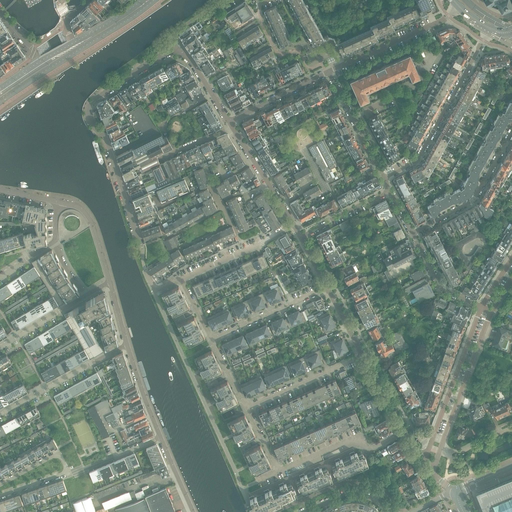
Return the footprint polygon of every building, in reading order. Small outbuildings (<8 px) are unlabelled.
[(105,11),(104,11),(107,14),(109,13),(107,10),(97,0),(93,0),(92,2),(100,10),(102,8),(105,11)] [(106,2),(104,0),(97,0),(107,10),(110,7),(108,5),(107,3),(106,2)] [(299,17),(301,22),(298,24),(300,27),(303,26),(306,31),(303,32),(305,36),(308,34),(310,39),(307,41),(309,44),(312,43),(314,45),(318,43),(320,43),(319,42),(323,40),(301,0),(285,0),(286,2),(290,0),(292,5),(289,7),(291,11),(294,9),(297,14),(293,15),(295,19),(299,17)] [(427,11),(431,9),(430,8),(435,6),(432,0),(417,0),(416,1),(418,4),(419,7),(420,9),(419,10),(422,18),(428,15),(428,14),(427,11)] [(511,0),(483,0),(487,5),(489,3),(490,5),(494,6),(497,7),(498,6),(500,11),(511,6),(511,0)] [(225,17),(224,18),(225,20),(227,19),(227,20),(229,18),(231,22),(234,21),(237,26),(254,15),(245,1),(224,15),(225,17)] [(88,5),(87,5),(88,6),(100,20),(102,22),(104,21),(97,13),(100,10),(92,2),(91,2),(88,5)] [(337,45),(339,49),(338,49),(339,51),(340,50),(343,58),(350,55),(348,52),(353,50),(355,53),(358,52),(357,48),(362,46),(364,49),(367,48),(366,44),(371,42),(372,45),(376,44),(374,40),(377,39),(376,37),(379,36),(380,39),(384,38),(382,34),(387,32),(389,35),(392,34),(391,30),(394,29),(393,27),(395,26),(397,29),(400,27),(399,24),(404,22),(405,25),(409,24),(408,20),(413,18),(414,21),(421,18),(416,8),(419,7),(418,4),(388,17),(389,20),(371,27),(373,30),(337,45)] [(278,40),(275,42),(277,45),(280,44),(281,46),(286,44),(286,45),(287,45),(287,44),(288,43),(289,46),(293,44),(276,6),(276,5),(274,6),(275,7),(265,11),(266,14),(263,15),(265,19),(268,17),(270,23),(267,24),(269,28),(272,26),(274,31),(271,33),(273,36),(276,35),(278,40)] [(88,21),(88,22),(91,26),(100,20),(88,6),(80,13),(88,21)] [(77,15),(77,16),(82,21),(81,22),(86,28),(86,29),(91,26),(88,22),(88,21),(80,13),(78,15),(77,15)] [(74,19),(73,19),(72,20),(70,22),(72,29),(73,29),(81,22),(82,21),(77,16),(74,19)] [(81,22),(73,29),(75,35),(83,30),(86,28),(81,22)] [(179,35),(183,41),(182,41),(183,41),(197,31),(203,27),(199,22),(198,23),(197,23),(195,24),(195,25),(194,25),(193,25),(193,26),(191,27),(190,27),(179,35)] [(258,26),(253,28),(259,38),(264,36),(258,26)] [(253,28),(249,31),(255,41),(259,38),(253,28)] [(446,39),(450,36),(457,31),(455,29),(454,29),(448,28),(442,31),(446,39)] [(7,29),(0,33),(0,46),(12,38),(7,29)] [(459,30),(457,31),(450,36),(453,41),(463,35),(461,33),(461,32),(460,31),(459,30)] [(185,45),(187,47),(189,51),(203,42),(207,39),(204,35),(202,36),(200,34),(199,34),(197,31),(183,41),(185,45)] [(249,31),(245,33),(251,43),(255,41),(249,31)] [(442,31),(436,34),(441,43),(443,42),(442,41),(446,39),(442,31)] [(245,33),(241,36),(247,46),(251,43),(245,33)] [(463,35),(453,41),(457,46),(466,40),(465,38),(465,37),(464,36),(463,35)] [(241,36),(237,39),(243,48),(247,46),(241,36)] [(0,48),(1,50),(0,51),(0,56),(17,45),(14,41),(12,38),(0,46),(0,48)] [(468,43),(468,42),(467,41),(466,40),(457,46),(460,51),(461,51),(468,46),(469,45),(470,45),(468,43)] [(204,47),(206,45),(203,42),(189,51),(190,51),(194,56),(204,47)] [(197,61),(199,64),(209,57),(220,48),(216,42),(214,44),(217,49),(212,52),(209,54),(208,54),(204,47),(194,56),(197,61)] [(11,57),(10,59),(14,65),(25,57),(17,45),(0,56),(2,60),(10,55),(11,57)] [(463,57),(467,60),(469,55),(468,54),(471,50),(470,49),(468,46),(461,51),(464,55),(463,57)] [(240,47),(234,50),(236,54),(235,55),(237,59),(241,65),(244,63),(245,64),(249,62),(248,61),(240,47)] [(266,50),(272,60),(277,57),(276,56),(271,47),(266,50)] [(266,50),(262,52),(268,62),(272,60),(266,50)] [(262,52),(258,54),(264,64),(268,62),(262,52)] [(500,54),(502,67),(502,68),(507,67),(506,65),(509,65),(509,63),(509,61),(509,60),(509,58),(508,57),(507,57),(507,55),(505,55),(505,54),(504,54),(503,53),(501,54),(500,54)] [(258,54),(254,56),(259,67),(264,64),(258,54)] [(386,66),(350,82),(360,105),(363,104),(363,105),(367,103),(366,102),(369,101),(366,93),(406,75),(407,77),(409,76),(412,82),(420,78),(410,55),(386,66)] [(451,55),(450,58),(463,65),(464,65),(467,60),(463,57),(458,55),(456,59),(456,58),(455,57),(451,55)] [(254,56),(249,59),(255,69),(259,67),(254,56)] [(484,57),(484,58),(482,59),(482,61),(481,61),(481,62),(481,64),(482,65),(483,69),(482,69),(481,71),(483,72),(485,70),(490,69),(488,56),(487,56),(485,56),(484,57)] [(209,57),(199,64),(202,69),(213,62),(209,57)] [(10,58),(5,62),(10,69),(14,65),(10,59),(10,58)] [(448,60),(453,63),(452,66),(460,70),(461,70),(462,68),(462,67),(463,65),(450,58),(448,60)] [(5,62),(1,65),(5,72),(10,69),(5,62)] [(173,64),(171,65),(177,75),(179,74),(180,76),(190,70),(186,67),(184,66),(178,63),(176,62),(173,64)] [(213,62),(202,69),(206,75),(211,71),(217,68),(213,62)] [(292,65),(297,75),(299,74),(300,74),(301,73),(302,72),(299,66),(301,65),(299,62),(298,63),(297,62),(292,65)] [(445,65),(450,68),(449,71),(457,75),(458,75),(459,73),(459,72),(460,70),(452,66),(447,63),(445,65)] [(167,67),(165,68),(171,78),(177,75),(171,65),(171,64),(170,64),(167,65),(167,67)] [(292,65),(286,67),(291,77),(294,76),(295,77),(296,76),(297,75),(296,75),(297,75),(292,65)] [(286,66),(284,67),(284,68),(281,70),(286,80),(287,80),(288,80),(289,80),(289,79),(289,78),(291,77),(286,67),(286,66)] [(165,83),(164,82),(170,79),(163,67),(157,71),(164,83),(166,87),(167,86),(165,83)] [(447,73),(446,76),(455,81),(455,80),(456,78),(456,77),(457,75),(449,71),(444,68),(443,71),(447,73)] [(474,71),(475,72),(473,74),(489,82),(490,80),(484,77),(486,74),(483,72),(481,71),(477,69),(476,68),(476,69),(475,69),(474,71)] [(275,69),(271,70),(277,83),(280,82),(281,83),(282,83),(284,82),(284,81),(286,80),(281,70),(277,72),(275,69)] [(190,70),(180,76),(182,81),(181,82),(183,85),(185,85),(195,79),(194,79),(190,71),(190,70)] [(269,72),(271,75),(265,78),(270,88),(272,87),(273,87),(275,87),(275,86),(276,85),(275,84),(277,83),(271,70),(269,72)] [(159,87),(158,86),(164,83),(157,71),(151,74),(158,86),(160,90),(161,90),(159,87)] [(453,83),(455,81),(446,76),(441,73),(440,76),(445,79),(443,81),(452,86),(453,85),(453,84),(453,83)] [(151,74),(145,77),(152,90),(152,89),(153,91),(154,93),(155,93),(153,90),(152,89),(158,86),(151,74)] [(471,79),(480,84),(482,82),(488,85),(489,82),(473,74),(472,76),(471,76),(470,78),(471,79)] [(221,86),(220,88),(221,90),(223,90),(224,91),(232,86),(234,90),(236,89),(230,79),(228,80),(226,76),(218,80),(220,85),(221,86)] [(147,94),(153,91),(152,89),(152,90),(145,77),(140,80),(141,82),(139,83),(144,91),(149,98),(150,98),(148,95),(147,94)] [(265,78),(260,81),(265,91),(267,90),(268,90),(269,89),(270,89),(270,88),(265,78)] [(442,84),(440,86),(449,91),(450,91),(451,89),(451,88),(452,86),(443,81),(438,78),(437,81),(442,84)] [(195,80),(195,79),(185,85),(183,85),(185,89),(187,89),(188,90),(198,85),(198,84),(197,83),(196,82),(195,80)] [(468,81),(469,82),(468,84),(483,93),(485,91),(478,87),(480,84),(471,79),(469,79),(468,81)] [(260,81),(254,84),(259,94),(260,93),(260,94),(261,94),(262,93),(263,92),(262,92),(265,91),(260,81)] [(136,83),(133,84),(134,86),(135,86),(140,93),(144,91),(139,83),(139,82),(136,83)] [(323,85),(320,86),(327,98),(333,95),(326,83),(326,84),(325,83),(323,84),(323,85)] [(129,86),(128,89),(130,94),(134,97),(140,93),(135,86),(134,86),(133,84),(129,86)] [(249,87),(248,88),(249,91),(251,90),(254,96),(255,96),(257,96),(257,95),(259,94),(254,84),(249,86),(249,87)] [(439,89),(437,92),(446,96),(447,96),(448,94),(448,93),(449,91),(440,86),(435,84),(434,86),(439,89)] [(465,89),(474,95),(476,92),(482,96),(483,93),(468,84),(466,86),(465,87),(464,88),(465,88),(465,89)] [(201,90),(198,85),(199,85),(198,85),(188,90),(186,91),(188,95),(190,94),(191,96),(202,90),(201,90)] [(320,86),(315,89),(321,101),(327,98),(320,86)] [(134,97),(130,94),(128,89),(127,88),(122,90),(131,102),(133,104),(135,102),(134,101),(133,101),(132,99),(134,97)] [(225,95),(224,96),(225,97),(226,97),(227,97),(228,100),(238,94),(239,94),(244,92),(242,90),(241,90),(237,91),(236,89),(234,90),(225,94),(225,95)] [(315,89),(310,92),(316,104),(321,101),(315,89)] [(445,98),(446,96),(437,92),(432,89),(431,91),(436,94),(434,97),(443,102),(444,101),(445,99),(445,98)] [(463,92),(463,93),(462,95),(477,103),(479,101),(473,98),(474,95),(465,89),(465,90),(464,90),(463,92)] [(122,90),(118,93),(127,105),(129,104),(131,106),(133,109),(135,107),(133,104),(131,102),(122,90)] [(191,96),(185,99),(189,106),(205,96),(202,90),(191,96)] [(305,93),(304,94),(304,95),(310,107),(316,104),(310,92),(307,93),(306,93),(305,93)] [(228,100),(227,100),(227,101),(228,103),(229,103),(231,105),(241,100),(246,97),(245,95),(244,96),(243,95),(240,97),(239,94),(238,94),(228,100)] [(428,97),(433,99),(431,102),(440,107),(441,106),(442,105),(442,104),(443,102),(434,97),(430,94),(428,97)] [(117,95),(109,100),(113,105),(114,107),(117,104),(117,103),(120,101),(118,97),(117,95)] [(304,95),(299,97),(305,109),(310,106),(310,107),(304,95)] [(459,99),(459,100),(469,105),(470,103),(476,106),(477,103),(462,95),(461,97),(460,97),(459,99)] [(179,104),(175,97),(173,98),(175,101),(173,102),(178,110),(181,108),(179,104)] [(298,97),(295,98),(296,99),(294,100),(300,111),(305,109),(299,97),(298,97)] [(167,99),(162,102),(164,105),(167,103),(168,105),(166,106),(171,114),(174,112),(168,101),(167,99)] [(171,99),(168,101),(174,112),(178,110),(173,102),(171,99)] [(185,99),(185,100),(180,103),(183,109),(189,106),(185,99)] [(427,99),(425,102),(430,105),(429,107),(437,112),(438,111),(439,110),(439,109),(440,107),(431,102),(427,99)] [(115,111),(112,107),(106,100),(98,104),(97,106),(102,118),(112,113),(112,112),(115,111)] [(230,106),(230,107),(231,108),(232,109),(232,108),(234,111),(250,102),(249,100),(246,101),(242,102),(241,100),(231,105),(231,106),(230,106)] [(289,102),(288,102),(294,114),(300,111),(294,100),(291,101),(291,100),(288,101),(289,102)] [(457,102),(457,103),(456,105),(472,114),(473,112),(467,108),(469,105),(459,100),(458,100),(457,102)] [(112,112),(112,113),(102,118),(102,119),(101,119),(102,122),(103,121),(105,125),(113,120),(112,118),(113,114),(120,111),(121,112),(127,110),(120,101),(117,103),(117,104),(120,108),(117,110),(115,111),(112,112)] [(196,107),(192,110),(194,114),(201,110),(210,105),(207,101),(199,106),(196,107)] [(288,102),(283,105),(289,116),(294,114),(288,102)] [(337,104),(326,110),(331,119),(342,114),(341,113),(342,112),(337,104)] [(210,105),(201,110),(202,112),(203,114),(212,109),(210,105)] [(280,106),(280,107),(278,108),(284,119),(289,116),(283,105),(282,105),(280,105),(280,106)] [(436,115),(436,114),(437,112),(429,107),(424,105),(422,107),(427,110),(426,112),(434,117),(435,117),(436,115)] [(454,108),(453,109),(453,110),(463,116),(464,113),(470,117),(473,118),(474,115),(472,114),(456,105),(455,107),(454,108)] [(273,110),(279,122),(284,119),(278,108),(276,109),(276,108),(275,108),(273,109),(273,110)] [(203,117),(198,120),(199,123),(215,114),(212,109),(203,114),(205,117),(203,118),(203,117)] [(273,110),(267,113),(273,124),(279,122),(273,110)] [(419,112),(424,115),(423,118),(431,123),(431,122),(432,122),(433,120),(433,119),(434,117),(426,112),(421,110),(419,112)] [(451,113),(450,116),(466,124),(467,122),(461,119),(463,116),(453,110),(453,111),(452,111),(451,112),(451,113)] [(273,124),(267,113),(265,114),(265,113),(264,112),(261,114),(262,115),(264,119),(265,121),(268,127),(273,124)] [(499,115),(496,119),(506,124),(508,120),(509,121),(511,118),(504,114),(502,113),(501,116),(499,115)] [(215,114),(199,123),(201,126),(206,123),(205,121),(207,120),(209,123),(218,119),(215,114)] [(342,114),(331,119),(334,124),(344,119),(343,117),(343,116),(343,115),(342,114)] [(369,120),(370,121),(368,122),(370,126),(382,120),(379,114),(374,116),(372,118),(369,119),(369,120)] [(242,124),(242,125),(243,126),(244,126),(245,128),(264,119),(262,115),(253,120),(252,118),(243,123),(242,124)] [(430,126),(430,125),(431,123),(423,118),(418,115),(417,118),(421,120),(420,123),(428,128),(429,127),(430,126)] [(447,121),(457,126),(458,124),(464,127),(466,124),(450,116),(449,118),(448,118),(447,120),(447,121)] [(113,120),(105,125),(106,130),(118,124),(117,122),(121,120),(120,119),(120,118),(120,117),(113,120)] [(208,128),(203,130),(204,131),(211,127),(220,123),(218,119),(209,123),(206,125),(208,128)] [(264,119),(245,128),(247,131),(246,131),(246,132),(246,133),(247,134),(248,133),(248,134),(259,128),(257,126),(261,124),(265,121),(264,119)] [(344,119),(334,124),(337,130),(347,124),(347,123),(347,122),(346,121),(346,122),(344,119)] [(496,119),(494,123),(495,124),(493,127),(502,132),(503,129),(506,124),(496,119)] [(374,131),(373,132),(385,126),(382,120),(370,126),(372,130),(373,130),(374,131)] [(413,120),(411,122),(413,124),(412,126),(426,133),(426,132),(427,131),(427,130),(428,128),(420,123),(415,120),(415,121),(413,120)] [(446,121),(445,123),(446,124),(444,126),(460,135),(461,133),(455,129),(457,126),(447,121),(446,121)] [(220,123),(204,131),(206,135),(212,133),(214,132),(222,127),(220,123)] [(109,133),(122,126),(121,124),(119,126),(118,124),(106,130),(107,130),(108,133),(109,133)] [(347,124),(337,130),(340,135),(350,130),(349,127),(349,126),(348,125),(347,125),(347,124)] [(412,125),(411,128),(413,130),(412,132),(414,133),(423,138),(424,138),(424,136),(424,135),(426,133),(412,126),(412,125)] [(122,126),(109,133),(110,137),(123,130),(122,128),(123,127),(122,126)] [(389,132),(385,126),(373,132),(376,136),(377,137),(386,133),(389,132)] [(441,130),(442,131),(451,137),(452,134),(458,138),(460,135),(444,126),(443,128),(442,129),(441,130)] [(490,130),(488,134),(497,139),(500,135),(502,132),(493,127),(492,130),(490,130)] [(249,136),(248,137),(249,139),(250,139),(251,139),(260,135),(261,134),(259,128),(248,134),(249,136)] [(123,130),(110,137),(112,142),(124,136),(125,135),(123,130)] [(353,135),(352,134),(353,134),(352,132),(351,132),(350,130),(340,135),(343,140),(353,135)] [(409,131),(408,133),(413,136),(411,139),(420,144),(420,143),(421,143),(422,141),(421,140),(423,138),(414,133),(409,131)] [(440,134),(439,137),(454,145),(456,146),(457,144),(455,143),(452,141),(454,138),(451,137),(442,131),(441,132),(440,132),(439,133),(440,134)] [(378,140),(380,144),(389,139),(386,133),(377,137),(378,140)] [(134,148),(138,155),(147,150),(165,141),(163,138),(161,134),(160,135),(142,144),(134,148)] [(228,135),(226,134),(216,138),(217,138),(215,139),(212,140),(213,144),(216,143),(217,144),(230,138),(228,135)] [(485,138),(487,139),(485,142),(493,147),(495,144),(495,143),(497,139),(488,134),(485,138)] [(94,135),(90,136),(100,167),(105,165),(103,159),(102,155),(97,137),(94,135)] [(112,142),(111,142),(111,143),(114,149),(127,142),(129,142),(126,135),(125,135),(124,136),(112,142)] [(251,140),(254,144),(262,139),(260,135),(251,139),(251,140)] [(353,135),(343,140),(345,146),(356,140),(354,138),(355,137),(354,136),(353,135),(353,136),(353,135)] [(165,141),(147,150),(152,158),(152,159),(157,157),(161,155),(172,149),(166,137),(163,138),(165,141)] [(262,139),(254,144),(257,149),(265,143),(267,142),(265,137),(262,139)] [(436,139),(435,141),(436,141),(436,142),(445,147),(447,145),(453,148),(454,145),(439,137),(437,139),(436,139)] [(214,145),(214,147),(221,144),(222,147),(223,147),(232,142),(230,138),(217,144),(216,143),(213,144),(214,145)] [(381,145),(381,146),(383,150),(393,145),(392,144),(389,139),(380,144),(380,145),(381,144),(381,145)] [(411,139),(409,142),(418,147),(420,144),(411,139)] [(318,165),(322,171),(321,172),(326,183),(329,181),(329,182),(330,181),(331,181),(331,180),(333,179),(328,169),(330,169),(335,166),(334,163),(335,162),(324,140),(322,141),(322,140),(317,143),(317,144),(309,148),(314,158),(315,157),(316,159),(316,160),(316,161),(316,162),(316,163),(317,164),(318,164),(318,165)] [(356,140),(345,146),(348,151),(358,146),(358,145),(358,144),(358,143),(357,143),(356,140)] [(208,142),(204,144),(210,157),(211,159),(213,158),(210,152),(212,151),(210,147),(208,142)] [(224,149),(213,154),(214,156),(222,152),(235,147),(232,142),(223,147),(224,149)] [(409,142),(407,146),(411,153),(416,151),(418,147),(409,142)] [(434,145),(433,147),(448,156),(451,157),(453,155),(444,150),(445,147),(436,142),(435,142),(434,144),(434,145)] [(482,145),(479,149),(489,154),(491,150),(493,147),(485,142),(483,145),(482,145)] [(265,143),(257,149),(259,153),(260,153),(268,148),(265,143)] [(384,150),(384,151),(384,152),(386,156),(396,151),(398,150),(395,143),(392,144),(393,145),(383,150),(384,150)] [(204,144),(200,146),(204,155),(206,154),(208,158),(210,157),(204,144)] [(270,151),(269,150),(273,148),(272,146),(268,148),(260,153),(258,154),(260,158),(267,153),(270,151)] [(358,146),(348,151),(351,156),(361,151),(360,148),(360,147),(359,146),(358,146)] [(197,147),(193,149),(198,161),(202,159),(197,147)] [(222,152),(214,156),(216,160),(218,160),(217,157),(220,156),(219,156),(227,153),(228,155),(237,151),(235,147),(222,152)] [(431,149),(430,151),(430,152),(440,158),(441,155),(447,159),(448,156),(433,147),(431,149)] [(127,151),(116,157),(119,164),(131,158),(136,156),(138,155),(134,148),(127,151)] [(193,149),(189,151),(194,162),(198,161),(193,149)] [(486,158),(489,154),(479,149),(477,153),(478,154),(477,157),(485,162),(487,158),(486,158)] [(123,173),(122,173),(123,174),(125,180),(136,174),(134,169),(139,167),(138,165),(152,158),(147,150),(138,155),(136,156),(131,158),(119,164),(121,171),(122,171),(123,173)] [(189,151),(185,152),(190,164),(194,162),(189,151)] [(267,153),(260,158),(262,161),(272,155),(275,153),(276,153),(275,151),(271,153),(270,151),(267,153)] [(364,155),(363,153),(362,153),(361,151),(351,156),(354,161),(364,156),(364,155)] [(396,151),(386,156),(387,156),(388,157),(387,157),(390,164),(400,159),(396,151)] [(185,152),(179,155),(181,158),(180,158),(184,167),(185,167),(191,165),(190,164),(185,152)] [(230,157),(232,161),(241,156),(238,152),(230,157)] [(428,155),(427,157),(445,167),(446,165),(438,160),(440,158),(430,152),(429,153),(428,154),(428,155)] [(272,155),(262,161),(265,164),(272,160),(274,158),(273,157),(277,155),(275,153),(272,155)] [(180,158),(178,155),(172,158),(178,172),(184,169),(184,167),(180,158)] [(232,161),(235,165),(243,160),(241,156),(232,161)] [(364,156),(354,161),(356,167),(367,161),(365,159),(366,158),(365,157),(364,157),(364,156)] [(152,158),(138,165),(139,167),(140,169),(141,169),(142,172),(150,168),(153,167),(160,164),(157,157),(152,159),(152,158)] [(425,160),(424,162),(424,163),(434,168),(435,166),(443,170),(445,167),(427,157),(426,160),(425,160)] [(473,160),(471,164),(480,169),(483,165),(485,162),(477,157),(475,160),(473,160)] [(166,161),(172,175),(175,181),(180,179),(180,178),(181,178),(178,172),(172,158),(166,161)] [(272,160),(265,164),(267,168),(276,162),(274,158),(272,160)] [(503,161),(502,163),(511,168),(511,165),(511,158),(509,160),(505,158),(504,161),(503,161)] [(243,160),(235,165),(237,169),(245,164),(243,160)] [(175,181),(172,175),(166,161),(160,164),(166,178),(168,184),(170,183),(175,181)] [(269,171),(279,165),(277,161),(276,162),(267,168),(269,171)] [(279,165),(269,171),(271,175),(272,174),(278,171),(281,169),(280,167),(284,165),(286,163),(285,161),(283,163),(279,165)] [(367,161),(356,167),(359,172),(361,171),(365,169),(370,166),(369,164),(368,164),(367,161)] [(422,165),(422,166),(420,167),(424,174),(425,174),(427,175),(428,176),(433,168),(433,169),(434,168),(424,163),(423,163),(422,165)] [(501,165),(499,169),(503,171),(502,173),(506,176),(508,177),(511,170),(511,168),(502,163),(501,165)] [(166,178),(160,164),(153,167),(150,168),(152,172),(153,176),(155,178),(157,182),(166,178)] [(471,169),(469,173),(470,173),(477,177),(479,174),(478,173),(480,169),(471,164),(469,168),(471,169)] [(417,168),(415,169),(419,178),(423,185),(425,191),(429,189),(426,184),(423,178),(427,175),(425,174),(424,174),(420,167),(420,166),(420,167),(419,166),(417,167),(417,168)] [(241,172),(244,176),(252,171),(249,167),(241,172)] [(308,167),(304,169),(307,176),(312,174),(308,167)] [(300,169),(297,170),(299,172),(303,179),(307,176),(304,169),(301,171),(300,169)] [(412,170),(409,171),(414,182),(417,180),(421,186),(423,185),(419,178),(415,169),(413,170),(412,170)] [(506,176),(502,173),(503,171),(499,169),(496,174),(495,176),(503,181),(506,176)] [(254,175),(252,171),(244,176),(246,180),(254,175)] [(299,172),(294,175),(298,182),(303,179),(299,172)] [(125,180),(129,190),(140,185),(144,183),(142,180),(140,173),(125,180)] [(281,173),(274,177),(277,182),(284,178),(281,173)] [(470,173),(466,181),(476,186),(478,182),(477,181),(479,178),(477,177),(470,173)] [(235,174),(231,177),(236,185),(240,183),(239,182),(235,174)] [(393,180),(395,183),(395,184),(396,185),(396,186),(405,181),(402,175),(393,180)] [(241,185),(239,189),(241,194),(248,192),(248,191),(247,190),(250,188),(256,185),(260,183),(257,178),(256,176),(250,179),(247,181),(245,182),(243,184),(241,185)] [(495,176),(494,178),(491,184),(495,186),(496,184),(500,186),(503,181),(495,176)] [(231,177),(227,179),(232,187),(236,185),(231,177)] [(371,179),(375,188),(377,187),(378,188),(380,187),(380,186),(376,177),(371,179)] [(129,190),(128,190),(129,194),(130,194),(157,182),(155,178),(151,180),(144,183),(145,185),(141,187),(140,185),(129,190)] [(164,186),(168,184),(166,178),(157,182),(130,194),(132,199),(148,193),(148,192),(152,191),(153,191),(153,190),(158,188),(163,186),(164,186)] [(284,178),(277,182),(279,187),(286,183),(284,178)] [(184,179),(179,181),(184,193),(189,191),(190,191),(184,179)] [(227,179),(223,181),(224,182),(216,186),(222,197),(223,197),(224,199),(231,195),(228,189),(232,187),(227,179)] [(371,179),(366,182),(371,191),(373,190),(373,189),(375,188),(371,179)] [(360,182),(361,184),(366,193),(368,192),(368,193),(371,191),(366,182),(365,180),(360,182)] [(179,181),(173,184),(178,196),(184,193),(179,181)] [(396,186),(396,187),(397,188),(398,188),(399,191),(408,186),(405,181),(396,186)] [(471,194),(473,190),(476,186),(466,181),(464,185),(465,186),(463,189),(471,194),(472,194),(471,194)] [(289,187),(293,184),(292,182),(288,185),(287,183),(286,183),(279,187),(282,191),(289,187)] [(364,195),(363,194),(366,193),(361,184),(360,182),(359,182),(358,183),(359,186),(356,187),(361,197),(364,195)] [(173,184),(168,186),(173,198),(178,196),(173,184)] [(489,187),(487,189),(496,194),(500,186),(496,184),(495,186),(491,184),(489,187)] [(289,187),(282,191),(284,194),(296,187),(295,185),(292,187),(290,189),(289,187)] [(317,185),(313,188),(317,195),(321,192),(317,185)] [(168,186),(162,189),(167,201),(173,198),(168,186)] [(400,194),(401,196),(402,196),(402,197),(411,192),(408,186),(399,191),(400,194)] [(296,187),(284,194),(286,198),(293,194),(292,192),(295,190),(298,189),(297,187),(296,187)] [(356,187),(351,190),(356,198),(358,197),(359,198),(361,197),(356,187)] [(199,193),(201,197),(209,192),(207,188),(199,193)] [(313,188),(308,191),(312,198),(317,195),(313,188)] [(162,189),(156,191),(161,203),(167,201),(162,189)] [(468,196),(471,194),(463,189),(462,190),(460,191),(460,189),(458,190),(463,199),(468,197),(468,196)] [(486,192),(483,197),(487,200),(489,197),(493,199),(496,194),(487,189),(486,191),(486,192)] [(134,202),(135,206),(134,206),(136,211),(136,212),(137,212),(139,218),(140,218),(155,212),(155,213),(156,212),(157,212),(156,210),(150,197),(157,195),(155,190),(154,190),(155,190),(152,191),(148,192),(148,193),(132,199),(134,202)] [(354,200),(356,198),(351,190),(346,192),(351,202),(354,200)] [(458,190),(450,194),(454,202),(454,203),(458,201),(458,202),(463,199),(458,190)] [(308,191),(303,194),(307,201),(312,198),(308,191)] [(209,192),(201,197),(203,201),(211,196),(209,192)] [(346,192),(342,195),(346,203),(348,202),(349,203),(351,202),(346,192)] [(402,197),(402,198),(403,199),(404,200),(405,202),(414,198),(411,192),(402,197)] [(445,196),(442,198),(446,206),(450,204),(454,202),(450,194),(449,192),(444,195),(445,196)] [(262,194),(254,199),(256,202),(264,198),(262,194)] [(344,205),(346,203),(342,195),(337,197),(341,206),(342,206),(344,205)] [(213,201),(214,200),(211,196),(203,201),(205,205),(201,207),(205,214),(206,215),(217,209),(213,201)] [(239,204),(240,203),(239,200),(237,201),(236,197),(226,201),(231,211),(240,207),(239,204)] [(481,200),(480,202),(488,207),(493,199),(489,197),(487,200),(483,197),(481,200)] [(256,202),(259,206),(267,202),(264,198),(256,202)] [(297,200),(290,204),(292,208),(303,202),(300,198),(297,200)] [(405,202),(405,203),(406,205),(407,206),(408,208),(417,203),(414,198),(405,202)] [(438,198),(434,200),(435,203),(439,210),(443,208),(446,206),(442,198),(439,199),(438,198)] [(330,211),(330,212),(338,208),(334,199),(326,203),(330,211)] [(0,213),(3,214),(3,213),(8,214),(8,213),(10,202),(0,200),(0,213)] [(324,204),(321,206),(325,214),(326,214),(328,213),(328,212),(330,211),(326,203),(324,200),(322,201),(324,204)] [(379,203),(369,209),(370,210),(373,209),(375,214),(388,207),(389,207),(386,200),(380,203),(380,202),(379,203)] [(303,202),(292,208),(295,212),(302,207),(300,205),(305,202),(304,201),(303,202)] [(10,202),(8,213),(13,214),(12,220),(14,220),(16,214),(18,204),(10,202)] [(267,202),(259,206),(261,210),(269,205),(267,202)] [(480,202),(479,205),(484,214),(485,216),(489,218),(493,210),(488,207),(480,202)] [(408,208),(409,210),(409,211),(410,214),(420,209),(417,203),(408,208)] [(440,211),(439,210),(435,203),(428,207),(430,211),(433,216),(433,217),(437,214),(436,213),(440,211)] [(18,204),(16,214),(19,215),(17,222),(21,222),(25,206),(18,204)] [(23,218),(22,224),(33,221),(35,221),(36,221),(36,226),(38,233),(32,235),(31,233),(23,235),(26,244),(27,248),(30,247),(36,247),(35,245),(37,245),(41,244),(42,243),(47,243),(45,237),(47,233),(45,230),(47,226),(45,222),(47,219),(45,215),(47,209),(43,209),(41,209),(41,207),(37,208),(34,207),(34,205),(29,206),(25,206),(22,218),(23,218)] [(261,210),(263,214),(271,209),(269,205),(261,210)] [(484,221),(481,215),(484,214),(479,205),(474,207),(482,222),(484,221)] [(304,211),(303,209),(305,208),(304,206),(302,207),(295,212),(297,215),(304,211)] [(321,206),(315,209),(319,217),(322,216),(324,215),(324,214),(325,214),(321,206)] [(201,207),(197,209),(201,216),(205,214),(201,207)] [(242,211),(240,207),(231,211),(235,221),(244,217),(243,214),(244,213),(243,210),(242,211)] [(313,221),(318,218),(315,213),(312,207),(304,211),(297,215),(301,223),(305,220),(306,221),(308,220),(308,219),(311,217),(313,221)] [(391,214),(388,207),(375,214),(378,219),(384,216),(389,226),(398,222),(393,213),(391,214)] [(474,207),(470,210),(474,219),(477,217),(480,223),(482,222),(474,207)] [(197,209),(192,212),(196,219),(201,216),(197,209)] [(263,214),(262,215),(265,219),(274,213),(271,209),(263,214)] [(420,209),(410,214),(412,217),(413,217),(414,219),(423,215),(420,209)] [(470,210),(465,212),(473,227),(474,230),(475,232),(477,231),(478,230),(476,225),(475,226),(472,220),(474,219),(470,210)] [(139,218),(140,219),(140,221),(147,218),(156,215),(155,213),(155,212),(140,218),(139,218)] [(192,212),(187,215),(191,222),(196,219),(192,212)] [(465,212),(460,215),(465,224),(466,226),(469,224),(471,228),(473,227),(465,212)] [(274,213),(265,219),(267,222),(276,217),(274,213)] [(187,215),(182,217),(186,224),(191,222),(187,215)] [(415,221),(415,223),(416,225),(417,225),(426,221),(423,215),(414,219),(415,221)] [(460,215),(456,217),(464,232),(465,234),(467,233),(466,231),(463,225),(465,224),(460,215)] [(182,217),(178,220),(182,227),(186,224),(182,217)] [(244,217),(235,221),(237,224),(237,225),(237,226),(238,227),(238,228),(240,231),(245,229),(248,228),(249,227),(248,225),(252,224),(251,220),(248,222),(247,220),(246,221),(244,217)] [(267,222),(269,226),(279,221),(276,217),(267,222)] [(456,217),(451,220),(456,229),(459,228),(462,234),(464,232),(456,217)] [(148,221),(147,218),(140,221),(138,222),(140,226),(151,222),(153,221),(153,219),(148,221)] [(171,219),(167,222),(168,225),(172,232),(177,230),(173,223),(173,222),(171,219)] [(178,220),(173,223),(177,230),(182,227),(178,220)] [(330,229),(316,236),(318,239),(317,239),(319,242),(320,242),(330,237),(334,235),(332,231),(342,226),(344,230),(351,227),(347,220),(334,227),(330,229)] [(454,230),(456,229),(451,220),(447,223),(455,238),(457,236),(454,230)] [(281,225),(279,221),(269,226),(272,230),(281,225)] [(447,223),(442,225),(444,228),(445,231),(447,234),(449,233),(453,239),(455,238),(447,223)] [(168,225),(163,228),(167,235),(172,232),(168,225)] [(401,229),(393,233),(397,240),(405,236),(401,229)] [(424,235),(425,237),(424,238),(426,241),(437,235),(434,229),(424,235)] [(22,233),(17,234),(21,246),(26,244),(23,235),(22,233)] [(286,233),(277,238),(278,239),(275,240),(280,248),(292,242),(291,241),(292,240),(291,239),(290,239),(289,238),(286,233)] [(17,234),(12,236),(15,247),(21,246),(17,234)] [(511,238),(505,234),(502,239),(510,244),(511,242),(511,238)] [(437,235),(426,241),(428,245),(429,245),(430,246),(440,241),(437,235)] [(12,236),(7,237),(10,249),(15,247),(12,236)] [(164,241),(166,245),(178,240),(176,236),(164,241)] [(7,237),(2,239),(5,250),(10,249),(7,237)] [(330,237),(320,242),(325,253),(338,246),(336,242),(333,243),(330,237)] [(502,239),(499,244),(508,249),(510,246),(509,246),(510,244),(502,239)] [(178,240),(166,245),(168,250),(179,245),(178,240)] [(440,241),(430,246),(431,248),(431,249),(430,250),(432,253),(443,247),(440,241)] [(294,245),(294,244),(293,243),(292,243),(292,242),(280,248),(284,254),(295,248),(294,245)] [(408,245),(406,242),(400,245),(393,248),(390,250),(391,253),(390,254),(390,253),(389,253),(388,254),(388,255),(388,256),(389,257),(384,259),(388,268),(394,264),(395,265),(396,266),(414,256),(413,256),(414,255),(410,248),(411,248),(409,244),(408,245)] [(498,243),(496,246),(497,246),(496,249),(505,254),(506,254),(506,252),(508,249),(499,244),(498,243)] [(338,246),(325,253),(328,259),(342,252),(339,246),(338,246)] [(443,247),(432,253),(434,256),(435,256),(436,258),(446,252),(443,247)] [(296,250),(296,249),(284,256),(287,262),(299,255),(299,254),(299,253),(299,252),(298,252),(297,252),(297,251),(296,250)] [(494,252),(502,258),(503,257),(505,254),(496,249),(494,252)] [(52,250),(40,257),(50,271),(60,265),(57,261),(59,260),(56,254),(54,255),(52,250)] [(178,250),(174,252),(179,260),(183,257),(178,250)] [(170,255),(171,256),(176,262),(179,260),(174,252),(170,255)] [(328,259),(330,262),(329,263),(330,265),(331,265),(332,266),(338,263),(339,265),(344,263),(342,261),(346,259),(342,252),(328,259)] [(437,260),(436,261),(438,264),(449,258),(446,252),(436,258),(437,259),(437,260)] [(494,252),(492,255),(500,261),(501,260),(502,258),(494,252)] [(257,257),(262,268),(268,266),(263,254),(257,257)] [(288,264),(286,266),(288,270),(303,262),(303,261),(303,260),(302,258),(301,258),(300,257),(299,255),(287,262),(288,264)] [(489,260),(497,266),(499,264),(499,263),(500,262),(500,261),(492,255),(490,258),(489,257),(487,259),(489,260)] [(171,256),(167,258),(172,266),(176,263),(176,262),(171,256)] [(40,257),(31,262),(34,267),(40,275),(46,285),(53,296),(59,306),(69,300),(60,286),(50,271),(40,257)] [(257,257),(252,259),(257,270),(262,268),(257,257)] [(167,258),(163,261),(169,268),(172,266),(167,258)] [(449,258),(438,264),(440,267),(441,267),(442,269),(452,264),(449,258)] [(252,259),(247,262),(252,273),(257,270),(252,259)] [(489,260),(485,265),(493,270),(495,269),(497,266),(489,260)] [(163,261),(160,263),(165,271),(169,268),(163,261)] [(247,262),(242,264),(247,275),(252,273),(247,262)] [(160,263),(156,265),(161,273),(165,271),(160,263)] [(304,263),(292,270),(295,275),(307,269),(307,268),(306,269),(305,267),(306,267),(304,263)] [(242,264),(236,266),(241,278),(247,275),(242,264)] [(343,270),(340,271),(344,278),(356,272),(358,271),(354,264),(352,265),(351,264),(348,265),(342,268),(343,270)] [(442,271),(442,272),(444,275),(455,269),(452,264),(442,269),(443,271),(442,271)] [(69,280),(66,275),(67,274),(64,269),(63,270),(60,265),(50,271),(60,286),(69,280)] [(156,265),(152,268),(157,276),(161,273),(156,265)] [(485,265),(482,270),(491,276),(493,273),(492,272),(493,270),(485,265)] [(34,267),(30,270),(35,278),(40,275),(34,267)] [(230,269),(235,281),(240,278),(235,267),(230,269)] [(152,268),(148,270),(154,278),(157,276),(152,268)] [(412,275),(411,275),(413,279),(414,280),(424,275),(421,269),(421,268),(411,273),(412,275)] [(230,269),(224,272),(229,283),(235,281),(230,269)] [(308,272),(309,272),(307,269),(295,275),(298,280),(310,274),(310,273),(309,274),(308,272)] [(455,269),(444,275),(445,278),(446,279),(447,278),(448,280),(458,275),(455,269)] [(30,270),(25,273),(31,281),(35,278),(30,270)] [(482,270),(479,275),(487,280),(488,278),(489,279),(491,276),(482,270)] [(224,272),(219,274),(224,285),(229,283),(224,272)] [(345,278),(344,279),(346,282),(348,285),(353,283),(353,284),(355,283),(354,282),(355,281),(356,282),(359,281),(357,277),(358,276),(356,272),(344,278),(345,278)] [(25,273),(21,276),(26,284),(31,281),(25,273)] [(219,274),(214,276),(219,288),(224,285),(219,274)] [(310,274),(298,280),(301,286),(312,279),(311,278),(311,279),(310,278),(312,277),(310,274)] [(448,283),(448,284),(449,286),(450,286),(454,284),(455,286),(456,286),(458,285),(457,283),(461,281),(458,275),(448,280),(449,282),(448,283)] [(487,282),(486,282),(487,280),(479,275),(476,280),(485,285),(487,282)] [(21,276),(16,279),(22,287),(26,284),(21,276)] [(214,276),(209,279),(214,290),(219,288),(214,276)] [(426,278),(425,278),(416,283),(405,289),(407,293),(416,288),(422,300),(434,294),(428,282),(427,283),(425,279),(426,278)] [(16,279),(12,282),(17,290),(22,287),(16,279)] [(209,279),(204,281),(209,292),(214,290),(209,279)] [(72,284),(69,280),(60,286),(69,300),(79,294),(76,289),(77,288),(73,283),(72,284)] [(476,280),(473,285),(481,290),(482,288),(483,288),(485,285),(476,280)] [(204,281),(198,283),(203,295),(209,292),(204,281)] [(12,282),(7,285),(13,293),(17,290),(12,282)] [(350,289),(351,290),(350,290),(350,291),(351,292),(352,293),(352,292),(353,295),(366,288),(364,282),(361,283),(350,289)] [(198,283),(193,286),(198,297),(203,295),(198,283)] [(277,284),(270,287),(271,289),(270,290),(275,301),(281,298),(280,296),(282,295),(282,296),(283,295),(279,286),(278,286),(277,284)] [(7,285),(2,288),(8,296),(13,293),(7,285)] [(473,285),(470,289),(479,295),(481,292),(480,292),(481,290),(473,285)] [(183,295),(184,295),(184,294),(184,293),(183,294),(179,286),(161,295),(166,306),(167,308),(168,308),(182,336),(183,339),(187,347),(205,337),(201,330),(202,329),(201,330),(199,326),(200,325),(199,324),(198,324),(194,317),(192,318),(191,315),(186,318),(184,316),(183,313),(188,310),(187,308),(189,307),(185,299),(186,299),(185,299),(183,295)] [(479,297),(479,295),(470,289),(466,287),(462,292),(476,299),(478,298),(479,297)] [(2,288),(0,289),(0,293),(4,299),(8,296),(2,288)] [(353,295),(355,297),(354,297),(354,298),(355,300),(356,300),(356,301),(366,295),(369,294),(366,288),(353,295)] [(270,290),(263,293),(267,302),(269,301),(270,303),(275,301),(270,290)] [(81,305),(73,309),(80,321),(88,316),(98,310),(98,311),(109,308),(108,302),(108,303),(105,293),(104,293),(103,292),(86,302),(86,303),(82,306),(81,305)] [(263,293),(255,297),(259,308),(265,305),(264,304),(267,302),(263,293)] [(59,306),(53,296),(48,299),(54,309),(59,306)] [(255,297),(247,300),(251,310),(254,308),(254,310),(259,308),(255,297)] [(367,297),(355,304),(356,306),(355,307),(356,309),(357,309),(357,310),(370,303),(367,297)] [(435,297),(432,304),(435,305),(436,304),(444,308),(446,309),(449,302),(447,301),(439,297),(438,298),(435,297)] [(306,305),(305,305),(307,309),(314,306),(315,306),(318,310),(320,309),(320,310),(325,307),(321,298),(315,301),(306,305)] [(48,299),(44,302),(50,312),(54,309),(48,299)] [(42,300),(38,303),(39,305),(45,315),(50,312),(44,302),(42,300)] [(247,300),(239,304),(244,315),(249,312),(248,311),(251,310),(247,300)] [(446,309),(452,312),(449,320),(453,322),(463,327),(467,319),(468,319),(467,320),(470,315),(469,315),(469,316),(468,316),(471,311),(467,310),(468,309),(466,308),(465,308),(466,308),(465,309),(457,305),(456,305),(456,304),(450,302),(450,301),(449,302),(446,309)] [(358,312),(358,313),(359,315),(360,315),(373,309),(370,303),(357,310),(359,312),(358,312)] [(235,317),(235,316),(238,315),(238,317),(244,315),(239,304),(231,307),(230,307),(235,317)] [(39,305),(34,308),(40,318),(45,315),(39,305)] [(34,308),(30,310),(36,321),(40,318),(34,308)] [(98,311),(97,311),(102,329),(107,328),(114,326),(113,320),(114,319),(113,316),(111,317),(111,315),(109,308),(98,311)] [(228,309),(222,311),(227,322),(232,320),(228,309)] [(360,315),(361,316),(360,316),(360,317),(361,319),(362,319),(363,321),(376,315),(373,309),(360,315)] [(30,310),(25,313),(31,323),(36,321),(30,310)] [(222,311),(217,313),(222,324),(227,322),(222,311)] [(293,313),(298,324),(306,321),(302,311),(301,311),(299,313),(298,311),(293,313)] [(310,315),(307,316),(309,322),(315,318),(317,317),(324,314),(322,311),(314,315),(312,313),(310,315)] [(327,313),(327,312),(324,314),(317,317),(318,317),(321,325),(332,319),(330,314),(328,315),(327,313)] [(25,313),(20,316),(26,326),(31,323),(25,313)] [(217,313),(212,316),(217,326),(222,324),(217,313)] [(289,317),(286,318),(290,328),(298,324),(293,313),(288,315),(289,317)] [(363,321),(365,324),(364,324),(365,326),(366,327),(366,326),(366,327),(367,326),(369,330),(377,326),(381,324),(376,315),(363,321)] [(20,316),(16,319),(22,329),(26,326),(20,316)] [(217,326),(212,316),(207,318),(208,321),(209,321),(212,329),(217,326)] [(290,328),(286,318),(283,320),(282,318),(277,320),(282,331),(290,328)] [(16,319),(11,322),(17,332),(22,329),(16,319)] [(67,319),(62,322),(67,331),(72,328),(67,319)] [(325,332),(325,333),(335,328),(334,328),(333,325),(335,325),(332,319),(321,325),(325,332)] [(274,335),(282,331),(277,320),(272,323),(273,324),(270,325),(274,335),(275,335),(274,335)] [(62,322),(57,325),(62,333),(67,331),(62,322)] [(464,328),(465,327),(464,327),(463,327),(453,322),(451,329),(453,330),(453,329),(463,333),(463,331),(464,331),(465,330),(465,329),(465,328),(464,328)] [(57,325),(52,327),(58,336),(62,333),(57,325)] [(261,328),(266,338),(271,336),(266,325),(261,328)] [(107,328),(102,329),(104,338),(103,339),(106,344),(107,350),(109,349),(118,343),(119,343),(117,337),(118,336),(118,333),(116,334),(115,332),(116,332),(114,326),(107,328)] [(368,331),(368,332),(369,334),(370,335),(373,340),(375,338),(377,342),(389,336),(388,335),(383,337),(377,326),(369,330),(368,331)] [(8,337),(5,332),(2,327),(0,328),(0,334),(3,340),(8,337)] [(52,327),(48,330),(53,339),(58,336),(52,327)] [(497,334),(497,336),(505,339),(508,340),(511,332),(508,330),(500,327),(499,331),(498,331),(498,333),(497,334)] [(261,328),(256,330),(261,341),(266,338),(261,328)] [(453,330),(451,335),(460,339),(461,336),(462,336),(463,334),(462,333),(463,333),(453,329),(453,330)] [(48,330),(43,333),(48,342),(53,339),(48,330)] [(256,330),(251,332),(256,343),(261,341),(256,330)] [(389,336),(377,342),(375,343),(376,345),(379,351),(382,356),(383,355),(384,356),(387,354),(387,353),(388,352),(394,349),(394,348),(395,347),(397,353),(409,347),(408,347),(406,343),(407,343),(406,343),(399,331),(389,336)] [(251,332),(246,334),(251,345),(256,343),(251,332)] [(43,333),(39,336),(44,345),(48,342),(43,333)] [(451,335),(449,341),(458,344),(459,342),(460,342),(461,340),(460,339),(451,335)] [(39,336),(34,339),(39,347),(44,345),(39,336)] [(243,336),(237,338),(242,349),(248,347),(243,336)] [(495,341),(494,344),(505,348),(508,340),(505,339),(497,336),(496,338),(495,341)] [(339,338),(339,337),(330,342),(334,350),(345,344),(342,339),(340,340),(339,338)] [(237,338),(233,340),(237,351),(242,349),(237,338)] [(34,339),(29,341),(35,350),(39,347),(34,339)] [(233,340),(228,342),(233,353),(237,351),(233,340)] [(25,344),(30,353),(35,350),(29,341),(25,344)] [(458,345),(458,344),(449,341),(447,347),(456,350),(457,348),(458,347),(459,346),(458,345)] [(222,345),(226,353),(227,356),(233,353),(228,342),(222,345)] [(345,344),(334,350),(338,357),(338,358),(347,353),(347,352),(347,353),(346,350),(347,349),(345,344)] [(456,353),(457,351),(456,351),(456,350),(447,347),(446,350),(441,348),(440,351),(445,352),(454,356),(455,353),(455,354),(456,353)] [(79,352),(85,362),(90,360),(84,349),(79,352)] [(218,363),(216,360),(217,359),(217,358),(215,358),(211,350),(194,360),(199,370),(200,373),(201,373),(215,401),(216,403),(220,411),(238,402),(234,394),(235,393),(234,394),(232,390),(233,390),(232,388),(231,389),(227,381),(225,382),(224,379),(218,382),(217,380),(216,377),(221,375),(220,372),(222,371),(218,363),(219,363),(218,363)] [(311,353),(316,364),(321,362),(320,360),(323,359),(319,350),(311,353)] [(79,352),(74,355),(80,365),(85,362),(79,352)] [(123,352),(112,358),(114,363),(125,358),(123,352)] [(445,352),(442,358),(452,362),(453,360),(454,359),(454,357),(454,356),(445,352)] [(311,353),(303,357),(307,366),(310,365),(311,367),(316,364),(311,353)] [(6,355),(2,358),(7,367),(12,364),(6,355)] [(74,355),(70,357),(75,368),(80,365),(74,355)] [(70,357),(65,360),(71,370),(75,368),(70,357)] [(303,357),(295,361),(300,371),(305,369),(304,368),(307,366),(303,357)] [(440,365),(450,368),(450,366),(451,365),(452,363),(452,362),(442,358),(443,358),(440,357),(439,361),(438,361),(437,363),(438,364),(440,365)] [(114,363),(113,363),(116,368),(126,363),(125,358),(114,363)] [(65,360),(60,362),(66,373),(71,370),(65,360)] [(391,367),(388,369),(389,370),(389,371),(389,372),(390,372),(391,373),(401,367),(403,366),(400,360),(397,362),(391,366),(391,367)] [(291,374),(292,373),(294,372),(295,374),(300,371),(295,361),(287,364),(291,374)] [(60,362),(55,365),(61,375),(66,373),(60,362)] [(116,368),(115,368),(118,373),(128,368),(126,363),(116,368)] [(450,369),(450,368),(440,365),(438,364),(436,370),(448,374),(447,374),(448,372),(449,371),(450,369)] [(55,365),(51,368),(56,378),(61,375),(55,365)] [(279,368),(284,379),(289,376),(284,366),(279,368)] [(391,373),(391,374),(391,375),(391,376),(392,376),(393,376),(393,377),(396,375),(397,376),(405,372),(406,372),(404,368),(402,369),(401,367),(391,373)] [(51,368),(46,370),(52,381),(56,378),(51,368)] [(118,373),(117,373),(119,378),(120,379),(130,373),(128,368),(118,373)] [(279,368),(274,370),(279,381),(284,379),(279,368)] [(46,370),(41,373),(47,383),(52,381),(46,370)] [(274,370),(269,372),(274,383),(279,381),(274,370)] [(436,377),(445,380),(446,378),(447,377),(448,375),(448,374),(436,370),(433,376),(436,377)] [(269,372),(264,375),(269,386),(274,383),(269,372)] [(397,384),(408,378),(405,372),(397,376),(394,378),(395,381),(396,381),(395,382),(396,384),(397,384)] [(101,380),(99,376),(97,373),(90,377),(95,386),(102,382),(101,380)] [(119,378),(119,379),(121,383),(121,384),(132,378),(130,373),(120,379),(119,378)] [(261,376),(255,378),(260,389),(265,387),(261,376)] [(349,377),(344,379),(346,385),(346,386),(347,385),(350,392),(362,387),(360,382),(356,384),(355,381),(354,381),(352,376),(350,376),(349,377)] [(90,377),(82,380),(88,390),(95,386),(90,377)] [(436,377),(433,383),(443,386),(444,384),(445,383),(445,381),(445,380),(436,377)] [(121,383),(120,384),(123,389),(133,384),(132,378),(121,384),(121,383)] [(255,378),(250,380),(255,391),(260,389),(255,378)] [(397,385),(397,386),(398,387),(399,387),(401,390),(411,384),(408,378),(397,384),(397,385)] [(82,380),(75,384),(81,394),(88,390),(82,380)] [(250,380),(246,383),(250,394),(255,391),(250,380)] [(330,383),(335,394),(336,396),(341,394),(338,386),(335,380),(330,382),(330,383)] [(330,382),(325,384),(330,396),(335,394),(330,383),(330,382)] [(246,383),(240,385),(241,388),(242,388),(245,396),(250,394),(246,383)] [(433,383),(431,389),(441,392),(441,390),(442,390),(443,389),(443,387),(443,386),(433,383)] [(28,393),(26,389),(23,384),(18,386),(23,396),(28,393)] [(72,396),(73,398),(81,394),(75,384),(68,388),(72,396)] [(134,385),(122,391),(123,394),(123,395),(126,393),(126,394),(136,389),(135,384),(134,385)] [(325,384),(320,386),(325,398),(326,401),(331,398),(330,396),(325,384)] [(402,393),(403,393),(402,393),(404,396),(414,390),(415,389),(411,384),(401,390),(400,391),(401,393),(402,393)] [(18,386),(13,389),(19,399),(23,396),(18,386)] [(320,386),(314,389),(320,401),(325,398),(320,386)] [(68,388),(61,392),(65,400),(72,396),(68,388)] [(13,389),(8,392),(14,401),(19,399),(13,389)] [(123,395),(125,400),(126,400),(126,399),(127,399),(138,393),(136,389),(126,394),(126,393),(123,395)] [(314,389),(309,391),(315,403),(320,401),(314,389)] [(431,389),(429,395),(438,398),(439,397),(440,395),(440,394),(441,392),(431,389)] [(405,398),(405,399),(405,400),(406,400),(406,401),(407,401),(417,395),(414,390),(404,396),(405,398)] [(309,391),(304,393),(310,405),(315,403),(309,391)] [(8,392),(4,394),(9,404),(14,401),(8,392)] [(54,396),(58,404),(59,405),(66,402),(65,400),(61,392),(54,396)] [(127,399),(126,399),(126,400),(126,399),(127,401),(129,401),(130,403),(132,402),(132,403),(140,400),(138,393),(127,399)] [(304,393),(299,396),(305,407),(310,405),(304,393)] [(4,394),(0,396),(0,398),(4,407),(9,404),(4,394)] [(417,395),(407,401),(410,406),(411,406),(412,406),(414,405),(415,407),(416,407),(420,405),(419,404),(422,404),(422,402),(423,399),(422,397),(420,398),(419,397),(417,395)] [(429,395),(427,401),(436,404),(437,403),(438,401),(438,400),(438,398),(429,395)] [(299,396),(294,398),(299,410),(305,407),(299,396)] [(294,398),(289,400),(294,412),(299,410),(294,398)] [(95,423),(98,428),(104,425),(97,411),(109,404),(106,399),(88,409),(88,410),(88,411),(95,423)] [(374,403),(373,399),(369,401),(369,402),(367,403),(367,401),(361,404),(365,414),(372,411),(372,412),(374,417),(379,414),(375,404),(375,403),(374,403)] [(423,399),(422,402),(426,403),(424,408),(428,409),(428,408),(434,410),(435,409),(436,407),(436,406),(436,404),(427,401),(423,399)] [(289,400),(284,402),(290,414),(294,412),(289,400)] [(284,402),(279,405),(284,417),(285,419),(291,416),(290,414),(284,402)] [(505,404),(500,407),(504,416),(506,415),(506,416),(510,414),(509,413),(510,413),(510,411),(509,409),(510,408),(510,407),(508,402),(505,403),(505,404)] [(128,411),(124,413),(126,416),(131,414),(139,410),(140,411),(143,410),(144,409),(142,404),(142,403),(133,407),(134,408),(128,411)] [(121,404),(111,408),(114,413),(117,412),(121,409),(123,409),(122,406),(121,404)] [(279,405),(274,407),(279,419),(284,417),(279,405)] [(477,418),(476,417),(483,414),(484,414),(483,413),(484,412),(482,406),(479,407),(475,405),(474,408),(473,407),(472,406),(471,407),(471,408),(472,409),(471,409),(469,408),(467,413),(469,413),(473,420),(477,418)] [(35,406),(30,409),(35,418),(40,415),(35,406)] [(274,407),(269,409),(275,423),(280,421),(279,419),(274,407)] [(495,408),(492,409),(494,415),(495,415),(496,415),(497,417),(498,416),(498,418),(504,416),(500,407),(495,409),(495,408)] [(30,409),(26,412),(31,421),(35,418),(30,409)] [(269,409),(264,411),(270,426),(275,423),(269,409)] [(350,414),(355,426),(361,424),(358,417),(354,409),(349,412),(350,414)] [(139,410),(131,414),(132,416),(135,421),(146,416),(143,410),(140,411),(139,410)] [(264,411),(258,414),(261,420),(265,428),(270,426),(264,411)] [(430,417),(429,416),(430,413),(425,411),(424,412),(422,412),(422,415),(423,415),(424,423),(425,424),(429,424),(429,419),(430,418),(430,417)] [(26,412),(21,414),(26,423),(31,421),(26,412)] [(415,417),(414,418),(415,420),(416,420),(416,425),(420,425),(420,426),(421,426),(421,427),(422,427),(423,427),(424,427),(424,426),(425,426),(425,425),(425,424),(424,423),(423,415),(422,415),(422,412),(419,412),(418,412),(414,414),(415,416),(415,417)] [(108,423),(111,421),(114,430),(120,427),(113,413),(105,417),(108,423)] [(21,414),(16,417),(20,425),(21,425),(21,426),(26,423),(21,414)] [(350,414),(345,416),(350,428),(355,426),(350,414)] [(234,437),(248,465),(249,467),(253,475),(271,466),(267,458),(268,458),(265,452),(264,453),(260,445),(258,446),(257,444),(251,447),(250,444),(249,442),(254,439),(253,437),(255,435),(251,428),(252,427),(250,422),(248,422),(244,415),(227,424),(232,434),(233,437),(234,437)] [(126,421),(124,422),(125,424),(125,425),(126,425),(128,425),(134,422),(135,421),(132,416),(125,419),(126,421)] [(345,416),(340,419),(345,430),(350,428),(345,416)] [(14,418),(12,419),(9,421),(13,428),(20,425),(16,417),(14,418)] [(138,423),(134,425),(136,430),(139,429),(140,428),(149,424),(147,419),(141,422),(138,423)] [(340,419),(335,421),(340,433),(345,430),(340,419)] [(5,423),(2,425),(6,432),(13,428),(9,421),(7,422),(5,423)] [(335,421),(330,423),(335,435),(340,433),(335,421)] [(375,427),(373,429),(376,434),(389,427),(388,426),(389,426),(389,425),(388,423),(387,423),(386,422),(385,423),(383,421),(377,425),(375,422),(363,428),(365,431),(375,426),(375,427)] [(330,423),(325,425),(330,437),(335,435),(330,423)] [(140,428),(139,429),(140,432),(128,437),(124,430),(120,432),(125,442),(127,442),(151,430),(149,424),(140,428)] [(456,436),(457,436),(457,437),(459,438),(460,438),(460,437),(464,439),(468,429),(469,426),(466,425),(464,424),(463,427),(460,426),(456,436)] [(104,425),(98,428),(103,439),(110,436),(104,425)] [(325,425),(320,428),(325,440),(330,437),(325,425)] [(392,432),(392,431),(391,429),(390,429),(389,427),(376,434),(377,436),(380,434),(382,438),(392,433),(392,432)] [(314,428),(308,430),(309,432),(315,444),(320,442),(315,430),(314,428)] [(320,428),(315,430),(320,442),(325,440),(320,428)] [(144,441),(154,436),(151,430),(127,442),(129,445),(137,441),(138,443),(139,443),(144,441)] [(309,432),(304,434),(310,446),(315,444),(309,432)] [(304,434),(299,437),(305,449),(310,446),(304,434)] [(299,437),(294,439),(299,451),(305,449),(299,437)] [(50,438),(45,441),(51,451),(51,450),(54,448),(55,449),(58,447),(53,439),(51,440),(50,438)] [(288,439),(283,441),(289,455),(294,453),(289,441),(288,439)] [(294,439),(289,441),(294,453),(299,451),(294,439)] [(48,452),(51,451),(45,441),(39,444),(44,454),(45,454),(44,454),(48,452)] [(283,441),(278,443),(284,458),(289,455),(283,441)] [(384,449),(380,451),(381,453),(387,450),(389,454),(392,452),(397,449),(400,447),(401,445),(400,444),(399,444),(398,443),(397,441),(387,447),(385,448),(384,449)] [(278,443),(273,446),(276,454),(279,460),(284,458),(278,443)] [(39,444),(32,448),(38,458),(38,457),(41,455),(42,456),(44,454),(39,444)] [(157,444),(146,449),(148,454),(159,449),(157,444)] [(32,448),(26,452),(31,462),(31,461),(35,459),(38,458),(32,448)] [(248,504),(245,506),(248,511),(266,511),(283,505),(282,504),(368,466),(365,460),(366,460),(365,457),(364,457),(363,454),(361,451),(357,453),(357,452),(355,453),(354,451),(355,450),(354,448),(248,494),(248,496),(250,500),(251,503),(248,504)] [(159,449),(148,454),(150,459),(161,454),(159,449)] [(390,454),(387,456),(388,459),(393,456),(393,457),(394,457),(396,461),(397,460),(398,461),(402,459),(402,458),(405,455),(405,454),(405,452),(403,452),(403,451),(403,452),(402,449),(398,451),(397,449),(392,452),(394,454),(391,455),(390,454)] [(26,452),(19,455),(20,457),(25,465),(25,464),(28,462),(29,463),(31,462),(26,452)] [(138,463),(137,459),(134,453),(129,456),(133,465),(138,463)] [(161,454),(150,459),(152,464),(164,459),(161,454)] [(129,456),(124,458),(129,469),(134,467),(133,465),(129,456)] [(17,458),(18,459),(14,461),(14,460),(13,461),(18,469),(18,468),(22,466),(22,467),(25,465),(20,457),(17,458)] [(124,458),(119,460),(124,472),(129,469),(124,458)] [(12,459),(6,463),(7,464),(11,472),(12,472),(11,472),(15,470),(18,469),(13,461),(12,459)] [(164,459),(152,464),(155,469),(158,468),(166,464),(164,459)] [(119,460),(114,462),(118,471),(119,474),(124,472),(119,460)] [(114,462),(109,464),(113,473),(118,471),(114,462)] [(404,469),(403,470),(404,473),(405,472),(408,476),(407,476),(410,481),(415,477),(412,473),(413,472),(412,469),(413,468),(413,467),(414,466),(414,465),(413,464),(411,464),(410,464),(408,465),(406,462),(401,465),(401,464),(395,468),(397,471),(401,469),(401,468),(402,467),(404,469)] [(9,474),(11,472),(7,464),(4,466),(5,466),(1,468),(0,468),(5,476),(5,475),(8,473),(9,474)] [(109,464),(104,466),(108,475),(113,473),(109,464)] [(168,470),(166,464),(158,468),(155,469),(140,476),(140,478),(142,477),(143,478),(149,476),(152,475),(151,475),(157,472),(157,474),(160,473),(162,478),(170,475),(168,470)] [(104,466),(99,468),(103,478),(108,475),(104,466)] [(99,468),(94,470),(98,480),(103,478),(99,468)] [(89,473),(93,482),(98,480),(94,470),(89,472),(89,473)] [(411,487),(422,480),(422,479),(421,478),(420,477),(418,475),(415,477),(410,481),(408,482),(411,487)] [(511,511),(511,477),(486,489),(477,492),(485,511),(511,511)] [(63,480),(58,482),(61,493),(67,491),(63,480)] [(422,480),(411,487),(413,490),(414,492),(425,486),(424,484),(424,483),(423,481),(422,481),(422,480)] [(58,482),(53,484),(56,495),(61,493),(58,482)] [(53,484),(47,486),(51,497),(56,495),(53,484)] [(47,486),(42,488),(46,498),(51,497),(47,486)] [(428,491),(425,486),(414,492),(418,497),(428,493),(428,492),(428,491)] [(40,488),(37,489),(41,500),(46,498),(42,488),(40,488)] [(37,489),(32,491),(36,502),(41,500),(37,489)] [(32,491),(27,493),(31,504),(36,502),(32,491)] [(27,493),(22,495),(25,505),(31,504),(27,493)] [(20,495),(14,497),(18,508),(23,506),(20,495)] [(14,497),(9,499),(13,510),(18,508),(14,497)] [(9,499),(4,501),(8,511),(13,510),(9,499)] [(364,503),(361,511),(366,511),(371,504),(369,503),(368,505),(364,503)]
